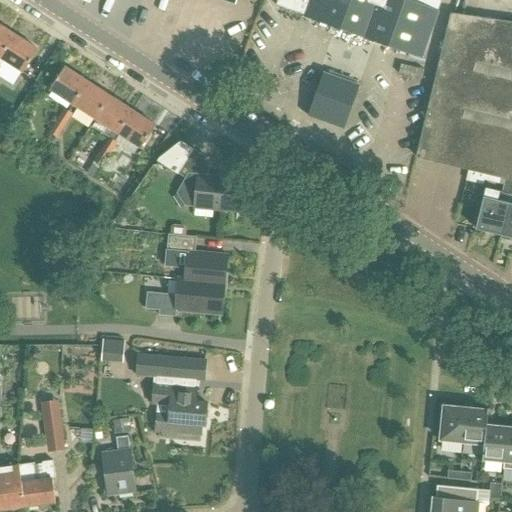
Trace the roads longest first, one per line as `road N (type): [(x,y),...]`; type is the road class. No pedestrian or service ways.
road 1 (residential): [(248,511),(259,348),(293,163)]
road 2 (residential): [(293,163),(42,0)]
road 3 (residential): [(511,293),(293,163)]
